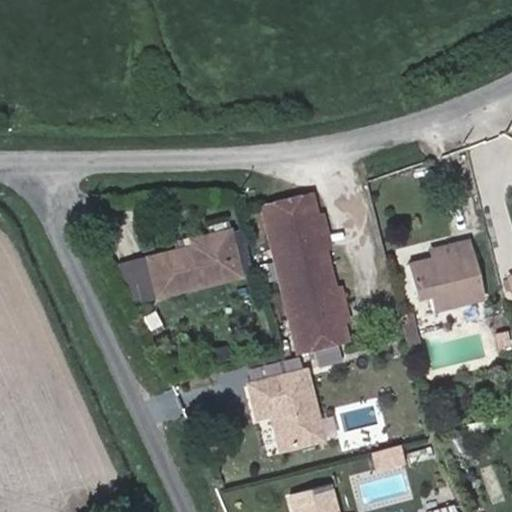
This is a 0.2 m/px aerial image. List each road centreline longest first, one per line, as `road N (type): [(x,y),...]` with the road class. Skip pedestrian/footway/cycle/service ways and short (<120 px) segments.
road 1 (residential): [(42,154),(254,152),(445,117),(511,83)]
road 2 (residential): [(188,511),(42,154)]
